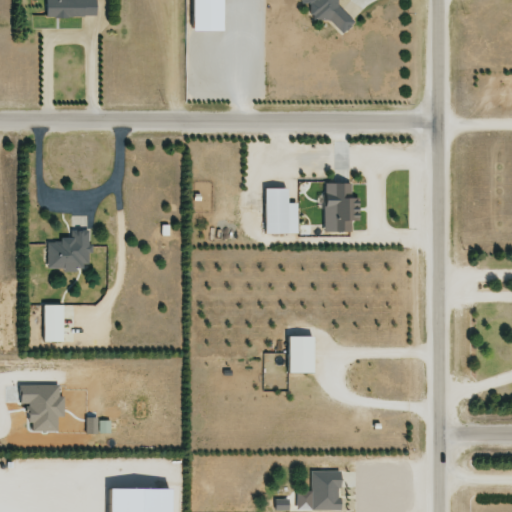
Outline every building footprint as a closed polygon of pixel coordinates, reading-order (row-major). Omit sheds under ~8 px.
[(42,0),(43,17),(93,16),(92,0),(42,0)] [(218,30),(218,0),(187,0),(188,30),(218,30)] [(297,0),(297,2),(306,2),(306,12),(313,19),(326,19),(338,33),(351,21),(334,3),(333,0),(297,0)] [(349,231),(349,220),(354,220),(354,197),(348,197),(348,183),(321,183),(320,231),(349,231)] [(261,233),(294,232),(294,202),(283,202),(283,188),(261,188),(261,233)] [(45,268),(86,268),(86,230),(68,230),(68,237),(57,237),(57,241),(44,241),(45,268)] [(40,341),(59,341),(58,304),(39,304),(40,341)] [(283,372),(308,372),(309,336),(283,336),(283,372)] [(55,384),(15,385),(16,403),(25,403),(25,431),(54,431),(54,416),(60,416),(60,396),(55,396),(55,384)] [(107,433),(107,419),(82,419),(83,434),(107,433)] [(293,491),(294,510),(337,509),(336,470),(308,471),(309,490),(293,491)] [(163,511),(164,488),(102,488),(102,511),(163,511)]
